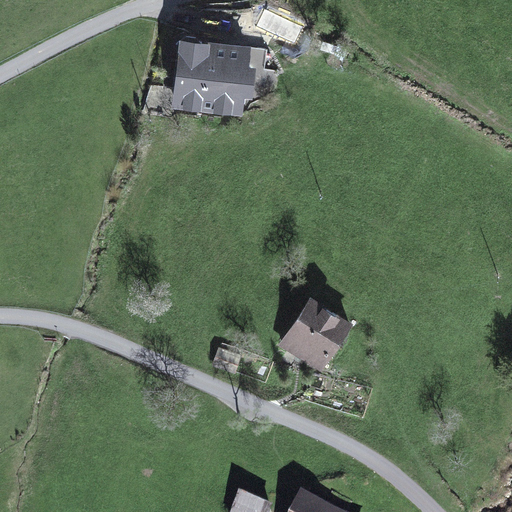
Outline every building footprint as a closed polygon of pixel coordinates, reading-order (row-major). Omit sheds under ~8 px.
[(304,22),(262,7),(254,29),(296,44),(304,22)] [(252,41),(180,33),(172,104),(243,112),(245,93),(254,94),(257,62),(250,61),(252,41)] [(310,293),(279,343),(322,371),(354,321),(310,293)] [(219,345),(212,366),(235,373),(242,352),(219,345)] [(270,511),(273,508),(238,493),(230,511),(270,511)] [(341,511),(301,493),(292,511),(341,511)]
